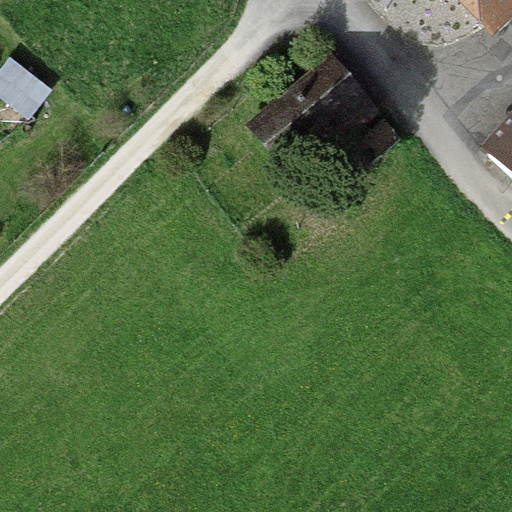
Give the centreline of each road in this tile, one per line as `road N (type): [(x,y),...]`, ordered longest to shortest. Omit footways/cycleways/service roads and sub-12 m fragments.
road 1 (track): [(511,193),(312,0)]
road 2 (unknown): [(414,99),(511,1)]
